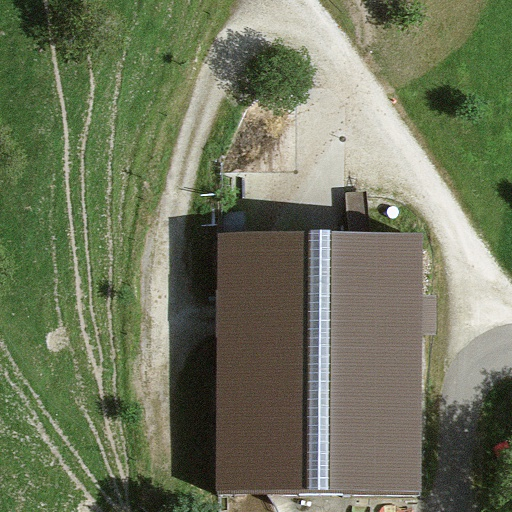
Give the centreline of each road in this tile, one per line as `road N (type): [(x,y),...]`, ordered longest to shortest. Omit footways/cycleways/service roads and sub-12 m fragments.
road 1 (track): [(304,0),(449,220),(511,338)]
road 2 (track): [(445,511),(469,375),(511,346)]
